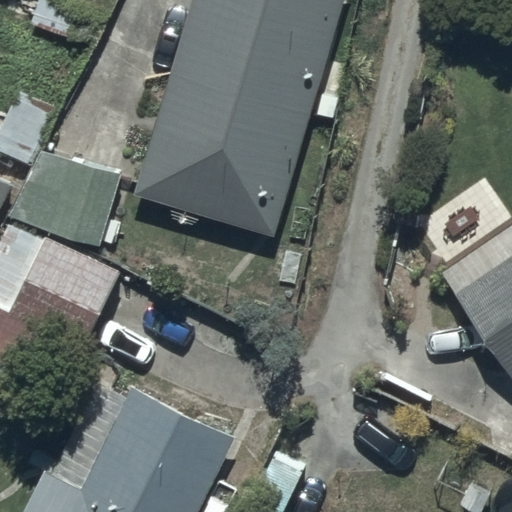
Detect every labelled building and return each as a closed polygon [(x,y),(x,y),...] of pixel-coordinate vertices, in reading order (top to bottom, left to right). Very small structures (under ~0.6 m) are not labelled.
[(187,0),(132,192),(274,233),(340,0),(187,0)] [(6,211),(100,242),(121,170),(40,146),(6,211)] [(0,204),(11,183),(0,177),(0,204)] [(511,365),(511,221),(445,269),(511,365)] [(0,359),(64,388),(120,266),(44,231),(11,304),(0,299),(0,359)] [(196,511),(236,432),(131,381),(81,484),(45,466),(22,511),(196,511)] [(241,511),(281,511),(304,466),(271,450),(241,511)]
